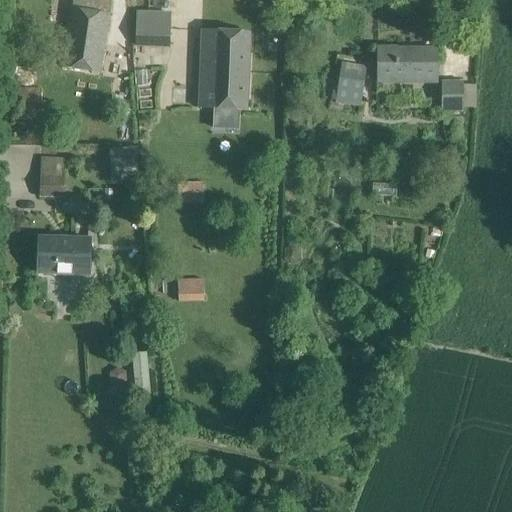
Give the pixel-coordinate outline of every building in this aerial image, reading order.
[(74,0),(73,8),(72,8),(63,67),(99,73),(109,14),(108,14),(110,0),(109,0),(74,0)] [(172,12),(135,11),(133,51),(146,52),(146,47),(169,48),(172,12)] [(244,110),(250,33),(203,30),(197,107),(244,110)] [(437,82),(437,50),(394,50),(394,48),(380,48),(380,47),(378,47),(378,83),(437,82)] [(359,107),(365,66),(341,62),(335,103),(359,107)] [(463,112),(463,81),(442,81),(442,113),(463,112)] [(42,113),(41,92),(17,92),(17,113),(42,113)] [(454,141),(464,141),(463,117),(453,117),(454,141)] [(138,183),(136,148),(112,149),(113,184),(138,183)] [(64,197),(66,160),(42,159),(40,196),(64,197)] [(178,184),(178,203),(203,203),(203,184),(178,184)] [(90,275),(90,239),(39,238),(38,273),(90,275)] [(303,261),(303,252),(298,247),(291,247),(286,252),(286,261),(291,266),(298,266),(303,261)] [(179,280),(180,303),(204,302),(201,279),(179,280)] [(124,309),(123,325),(154,327),(154,317),(151,317),(152,311),(124,309)] [(127,381),(126,371),(117,367),(109,373),(111,383),(118,386),(127,381)]
